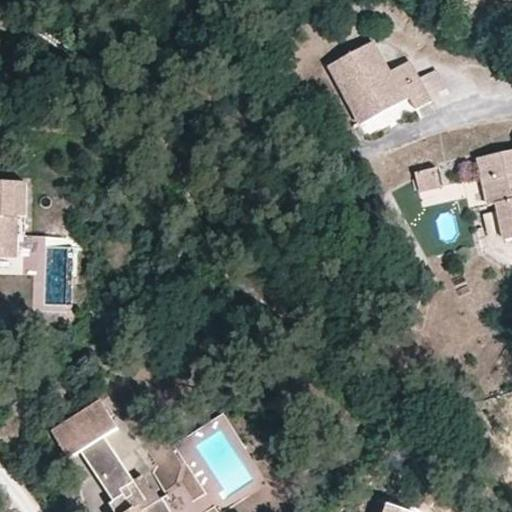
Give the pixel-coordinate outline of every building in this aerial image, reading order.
[(463,0),(441,0),(458,10),(463,0)] [(372,42),(329,67),(360,126),(409,99),(415,110),(431,102),(417,77),(408,62),(389,72),(372,42)] [(433,67),(417,77),(431,102),(447,93),(433,67)] [(511,148),(477,156),(485,203),(497,202),(504,237),(511,235),(511,148)] [(444,181),(440,164),(421,168),(424,185),(444,181)] [(0,257),(15,258),(16,219),(23,219),(24,184),(0,183),(0,257)] [(116,427),(98,399),(51,429),(69,457),(79,451),(105,434),(116,427)] [(119,489),(135,479),(105,434),(79,451),(111,499),(122,493),(119,489)] [(148,511),(147,510),(164,500),(154,485),(151,487),(143,474),(135,479),(119,489),(122,493),(111,499),(107,502),(113,511),(148,511)]
